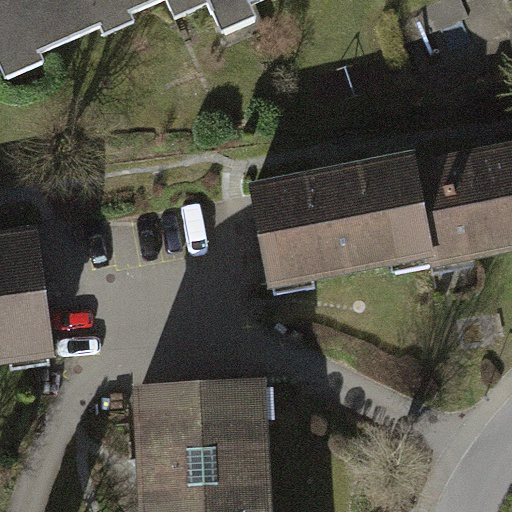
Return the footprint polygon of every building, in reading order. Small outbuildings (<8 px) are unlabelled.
[(0,0),(0,68),(6,83),(42,67),(38,58),(103,30),(107,39),(138,25),(134,17),(169,2),(180,28),(213,14),(206,0),(0,0)] [(206,0),(213,14),(220,29),(254,14),(252,11),(276,0),(287,0),(289,5),(300,0),(206,0)] [(511,145),(408,167),(427,260),(429,270),(511,253),(511,145)] [(408,167),(406,156),(237,191),(259,295),(427,260),(408,167)] [(33,235),(0,240),(0,372),(52,365),(33,235)] [(257,511),(251,385),(117,390),(122,511),(257,511)]
